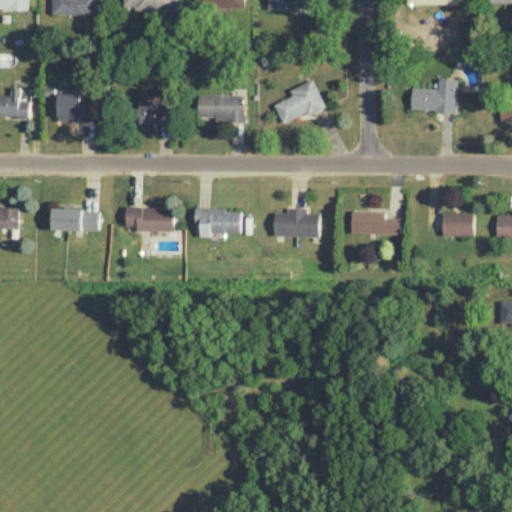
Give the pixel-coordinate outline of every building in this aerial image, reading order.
[(0,0),(0,7),(30,8),(30,0),(0,0)] [(52,0),(53,13),(99,13),(99,0),(52,0)] [(125,0),(125,5),(135,5),(136,9),(178,8),(177,0),(125,0)] [(413,86),(412,109),(457,110),(458,78),(440,77),(439,87),(413,86)] [(327,106),(313,78),(291,89),(293,95),(275,103),(284,122),(308,111),(310,114),(327,106)] [(0,115),(29,116),(30,100),(19,99),(20,86),(11,85),(11,94),(0,94),(0,115)] [(59,120),(96,119),(96,93),(58,93),(59,120)] [(246,119),(246,94),(199,93),(199,118),(246,119)] [(140,99),(140,121),(172,122),(173,99),(140,99)] [(511,101),(501,101),(501,117),(511,117),(511,101)] [(0,229),(21,229),(21,207),(0,206),(0,229)] [(174,230),(175,207),(127,206),(126,224),(137,224),(137,229),(174,230)] [(275,234),(321,235),(321,212),(308,212),(308,207),(289,206),(289,211),(276,211),(275,234)] [(242,208),(196,207),(196,224),(201,224),(201,232),(242,233),(242,208)] [(99,229),(100,209),(53,208),(53,228),(99,229)] [(387,216),(387,210),(354,209),(353,232),(402,233),(403,216),(387,216)] [(444,234),(475,235),(475,212),(445,211),(444,234)] [(511,213),(499,213),(498,236),(511,236),(511,213)] [(511,299),(501,299),(501,320),(511,320),(511,299)]
